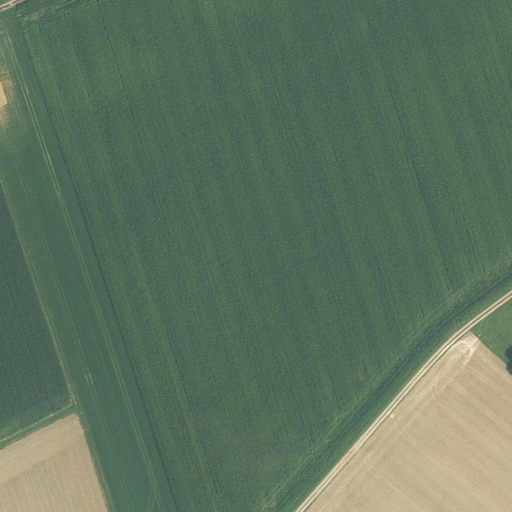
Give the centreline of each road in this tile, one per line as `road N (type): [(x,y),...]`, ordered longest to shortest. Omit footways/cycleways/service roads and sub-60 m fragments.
road 1 (track): [(310,511),(452,352),(511,306)]
road 2 (track): [(84,413),(0,159)]
road 3 (track): [(116,511),(84,413),(0,455)]
